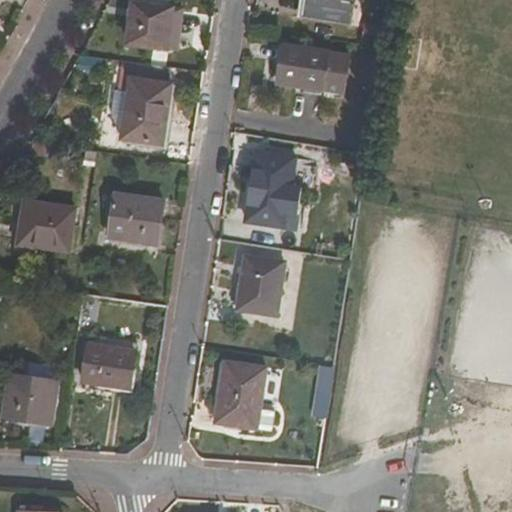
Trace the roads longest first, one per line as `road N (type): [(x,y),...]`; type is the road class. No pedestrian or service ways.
road 1 (residential): [(235,0),(165,473)]
road 2 (unclassified): [(0,138),(79,0)]
road 3 (residential): [(165,473),(311,485)]
